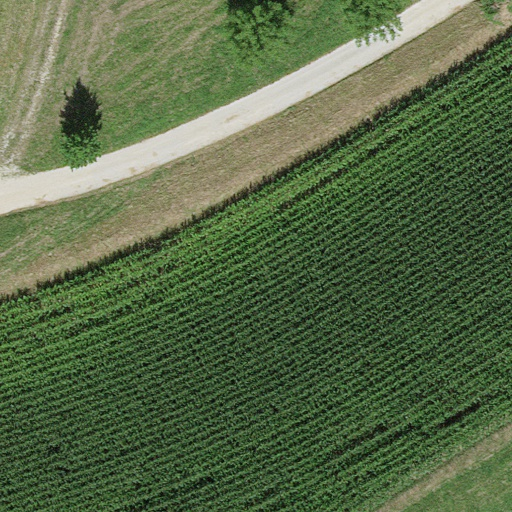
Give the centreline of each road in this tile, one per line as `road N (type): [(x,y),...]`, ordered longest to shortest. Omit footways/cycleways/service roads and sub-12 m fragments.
road 1 (track): [(0,198),(180,144),(444,0)]
road 2 (track): [(50,0),(0,182)]
